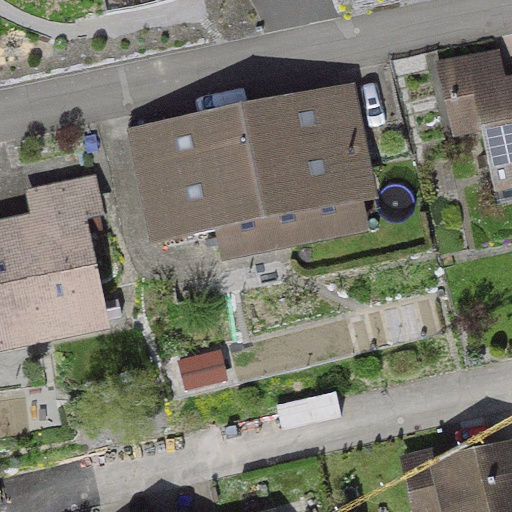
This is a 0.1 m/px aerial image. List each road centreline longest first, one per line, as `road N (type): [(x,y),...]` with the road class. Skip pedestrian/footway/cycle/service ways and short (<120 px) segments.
road 1 (residential): [(0,113),(511,7)]
road 2 (residential): [(511,385),(74,487),(32,511)]
